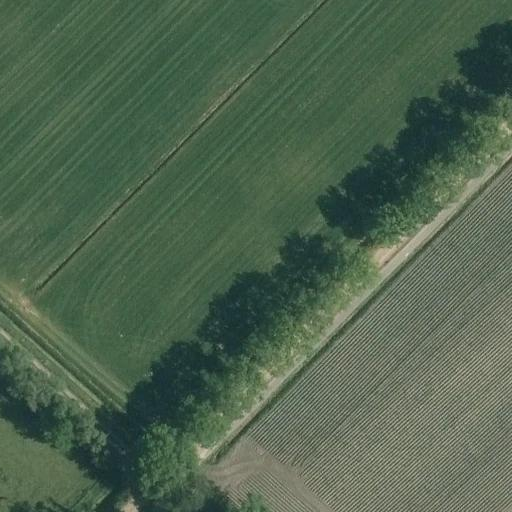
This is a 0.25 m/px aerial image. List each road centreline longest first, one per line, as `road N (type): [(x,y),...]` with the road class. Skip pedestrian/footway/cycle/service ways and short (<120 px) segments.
road 1 (track): [(127,511),(511,122)]
road 2 (track): [(169,511),(154,484),(0,346)]
